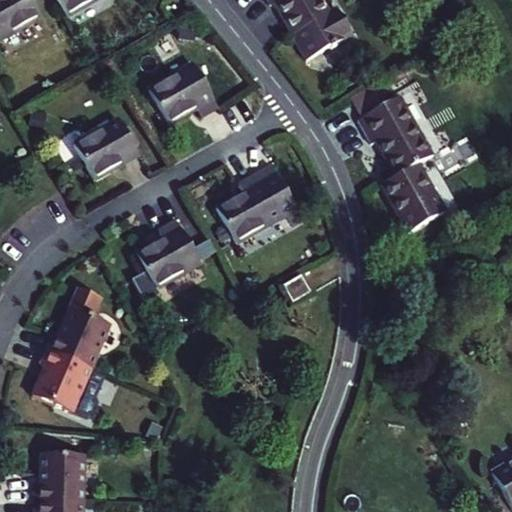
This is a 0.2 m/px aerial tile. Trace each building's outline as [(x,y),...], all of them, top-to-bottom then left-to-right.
[(0,0),(0,38),(38,17),(28,0),(0,0)] [(55,0),(66,18),(96,0),(55,0)] [(276,2),(294,35),(292,36),(306,62),(330,48),(331,50),(338,46),(337,45),(353,36),(338,10),(329,15),(320,0),(267,0),(270,6),(276,2)] [(199,119),(218,109),(193,66),(148,92),(167,125),(194,110),(199,119)] [(349,100),(361,120),(387,105),(375,86),(349,100)] [(361,120),(357,123),(371,146),(376,143),(395,176),(430,155),(398,99),(387,105),(361,120)] [(91,179),(136,155),(116,120),(72,145),(91,179)] [(234,245),(294,212),(269,167),(237,185),(242,194),(215,209),(234,245)] [(135,254),(154,289),(199,265),(174,221),(156,231),(161,240),(135,254)] [(299,276),(281,286),(290,303),(309,293),(299,276)] [(46,350),(90,369),(110,326),(70,308),(56,338),(51,336),(46,350)] [(90,369),(46,350),(39,365),(43,367),(30,396),(70,414),(90,369)] [(34,487),(33,503),(82,504),(83,456),(41,455),(39,488),(34,487)] [(511,461),(491,474),(511,510),(511,461)] [(81,511),(82,504),(33,503),(32,511),(81,511)]
